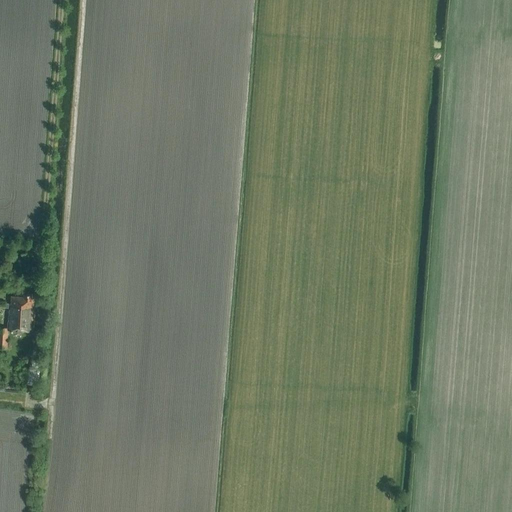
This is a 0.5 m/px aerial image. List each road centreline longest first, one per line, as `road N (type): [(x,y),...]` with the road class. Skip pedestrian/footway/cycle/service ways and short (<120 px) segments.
road 1 (track): [(83,0),(47,439)]
road 2 (track): [(61,0),(41,255)]
